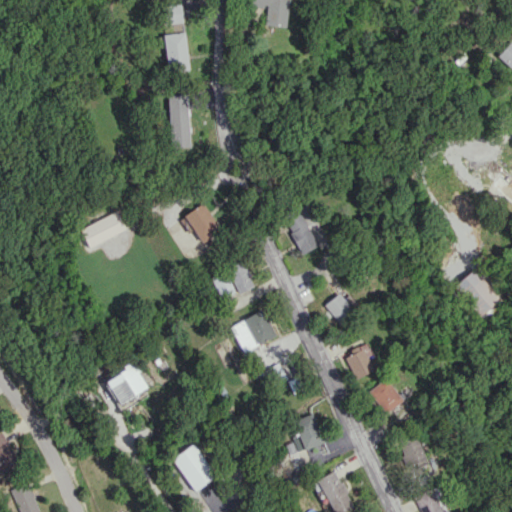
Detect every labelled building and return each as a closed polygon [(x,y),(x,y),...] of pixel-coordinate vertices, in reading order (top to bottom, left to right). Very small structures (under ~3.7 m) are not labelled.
[(285,27),(287,0),(247,0),(247,5),(265,7),(264,25),(285,27)] [(163,24),(182,22),(180,4),(161,6),(163,24)] [(163,33),(167,72),(188,70),(185,32),(163,33)] [(511,69),(511,42),(510,40),(496,55),(511,70),(511,69)] [(167,94),(169,147),(188,147),(186,94),(167,94)] [(511,202),(511,167),(505,162),(502,166),(490,156),(479,170),(491,179),(487,185),(511,202)] [(183,215),(201,242),(220,229),(202,202),(183,215)] [(315,247),(303,215),(308,214),(305,206),(283,214),(298,253),(315,247)] [(125,229),(116,211),(78,228),(87,247),(125,229)] [(253,284),(242,260),(210,275),(221,299),(253,284)] [(455,283),(480,314),(498,299),(473,268),(455,283)] [(323,304),(340,325),(354,313),(337,293),(323,304)] [(229,326),(243,352),(275,335),(261,309),(229,326)] [(344,357),(353,378),(374,369),(362,343),(349,349),(351,353),(344,357)] [(103,380),(118,404),(147,386),(133,362),(103,380)] [(366,391),(384,413),(401,399),(383,377),(366,391)] [(323,442),(312,412),(293,419),(297,433),(290,436),(292,441),(285,444),(288,454),(323,442)] [(0,430),(0,473),(18,464),(0,431),(0,430)] [(408,471),(427,462),(416,437),(397,446),(408,471)] [(215,475),(192,443),(171,458),(193,490),(215,475)] [(340,511),(351,508),(337,470),(317,477),(330,511),(340,511)] [(35,511),(37,511),(28,482),(10,488),(17,511),(35,511)] [(446,511),(437,486),(414,494),(420,511),(446,511)]
